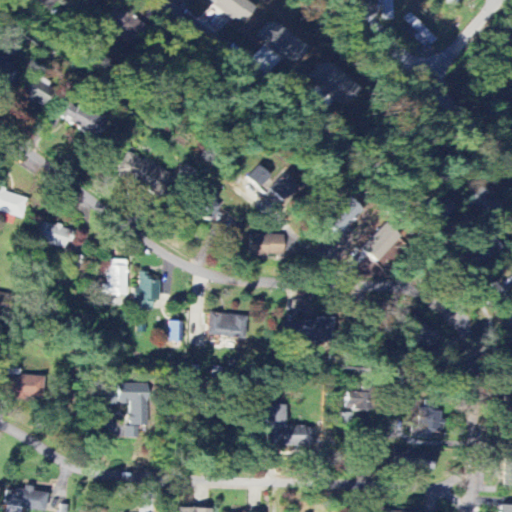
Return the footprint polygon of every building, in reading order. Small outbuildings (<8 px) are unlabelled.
[(35,0),(49,13),(60,0),(35,0)] [(235,26),(249,9),(237,0),(210,0),(212,2),(209,6),(235,26)] [(141,28),(115,8),(104,22),(130,42),(141,28)] [(291,64),(301,46),(263,25),(253,43),(291,64)] [(0,58),(0,82),(8,87),(18,69),(0,58)] [(353,92),(320,64),(307,78),(315,85),(313,87),(339,109),(353,92)] [(21,96),(41,109),(51,93),(31,80),(21,96)] [(68,101),(57,118),(92,140),(103,123),(68,101)] [(161,201),(173,179),(125,154),(113,176),(161,201)] [(294,190),(263,161),(245,179),(277,209),(294,190)] [(496,205),(477,183),(458,200),(477,221),(496,205)] [(0,213),(19,219),(25,198),(0,190),(0,213)] [(207,221),(222,205),(207,191),(192,208),(207,221)] [(361,210),(347,197),(322,223),(336,237),(361,210)] [(452,208),(442,197),(424,214),(434,225),(452,208)] [(61,249),(63,241),(68,243),(72,232),(36,221),(30,240),(61,249)] [(399,236),(384,222),(358,250),(373,264),(399,236)] [(281,256),(282,236),(249,234),(248,255),(281,256)] [(97,296),(123,296),(124,261),(105,260),(104,285),(98,285),(97,296)] [(150,310),(150,301),(157,301),(157,279),(146,279),(146,272),(137,272),(136,289),(130,288),(130,302),(135,303),(135,309),(150,310)] [(204,337),(242,341),(244,317),(207,313),(204,337)] [(180,322),(166,322),(165,342),(180,343),(180,322)] [(282,322),(281,342),(323,343),(323,323),(282,322)] [(441,340),(422,322),(408,338),(427,355),(441,340)] [(0,398),(38,400),(39,378),(0,376),(0,398)] [(114,384),(114,392),(103,392),(103,405),(125,405),(126,427),(147,426),(147,384),(114,384)] [(343,394),(344,413),(366,411),(366,392),(343,394)] [(282,406),(264,406),(264,447),(308,446),(308,427),(283,427),(282,406)] [(416,437),(416,432),(440,431),(438,407),(412,408),(414,437),(416,437)] [(392,469),(432,470),(433,453),(393,451),(392,469)] [(39,511),(41,511),(45,495),(29,492),(5,488),(2,506),(39,511)] [(498,511),(511,511),(511,497),(511,498),(511,503),(499,503),(498,511)]
